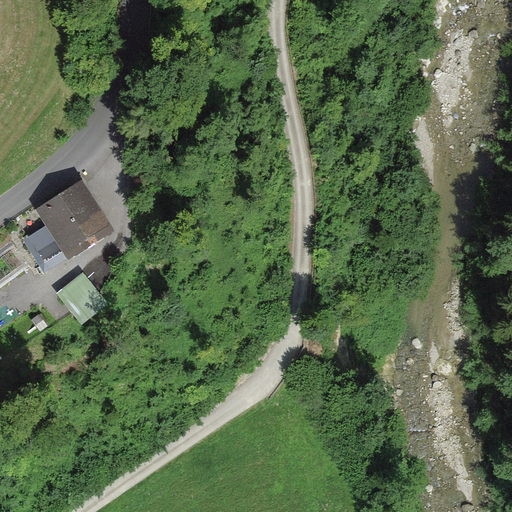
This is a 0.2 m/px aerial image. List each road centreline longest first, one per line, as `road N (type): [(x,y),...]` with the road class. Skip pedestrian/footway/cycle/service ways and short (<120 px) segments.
road 1 (track): [(83,511),(240,400),(293,330),(304,208),(276,0)]
road 2 (tertiary): [(0,213),(95,131),(123,78),(139,0)]
